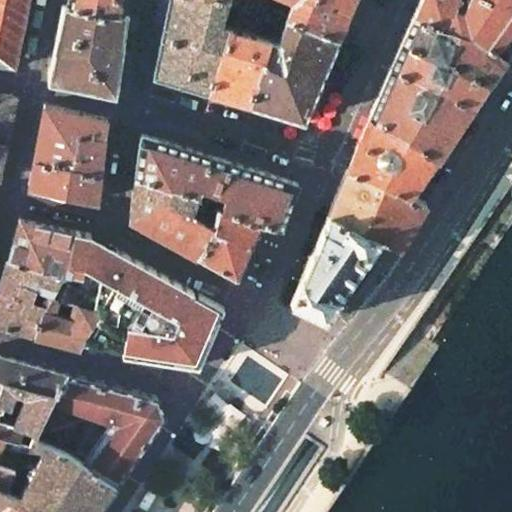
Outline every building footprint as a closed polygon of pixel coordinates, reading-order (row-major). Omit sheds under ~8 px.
[(0,0),(0,62),(15,66),(28,0),(0,0)] [(68,0),(68,5),(123,12),(124,0),(68,0)] [(219,22),(226,0),(168,0),(154,73),(209,90),(229,25),(219,22)] [(229,25),(209,90),(249,103),(268,38),(264,37),(272,10),(257,6),(241,0),(233,26),(229,25)] [(291,0),(286,15),(339,36),(354,0),(291,0)] [(419,0),(413,14),(467,33),(503,55),(511,43),(511,0),(464,0),(461,7),(454,3),(455,0),(419,0)] [(68,5),(54,74),(113,87),(123,12),(68,5)] [(402,40),(486,81),(503,55),(467,33),(413,14),(402,40)] [(278,40),(268,38),(249,103),(303,120),(339,36),(286,15),(278,40)] [(392,64),(471,102),(486,81),(402,40),(392,64)] [(471,102),(392,64),(371,114),(401,129),(436,154),(471,102)] [(0,141),(7,143),(17,96),(0,92),(0,141)] [(45,102),(28,183),(97,199),(108,116),(45,102)] [(401,129),(371,114),(347,168),(409,194),(436,154),(401,129)] [(135,173),(199,191),(197,199),(215,211),(218,204),(261,218),(280,224),(298,180),(141,132),(135,173)] [(409,194),(347,168),(345,174),(328,213),(381,237),(399,247),(426,202),(409,194)] [(129,217),(196,253),(215,211),(197,199),(199,191),(135,173),(129,217)] [(237,275),(261,218),(218,204),(215,211),(196,253),(235,275),(237,275)] [(328,213),(290,303),(325,320),(332,310),(381,237),(328,213)] [(73,228),(19,217),(8,258),(59,271),(63,259),(73,228)] [(90,232),(73,228),(63,259),(82,263),(178,315),(172,329),(127,323),(121,353),(162,360),(198,365),(223,306),(222,305),(201,294),(202,289),(184,279),(181,282),(90,232)] [(56,299),(49,297),(59,271),(8,258),(0,284),(0,325),(41,337),(48,339),(58,313),(53,311),(56,299)] [(48,339),(79,347),(93,322),(58,313),(48,339)] [(0,353),(0,433),(17,438),(22,426),(35,430),(32,435),(35,430),(52,392),(54,392),(66,371),(0,353)] [(71,451),(116,482),(164,414),(157,395),(154,395),(66,371),(54,392),(52,392),(35,430),(32,435),(71,451)] [(0,433),(0,493),(52,511),(95,511),(116,482),(71,451),(32,435),(28,441),(17,438),(0,433)] [(0,511),(52,511),(0,493),(0,511)]
